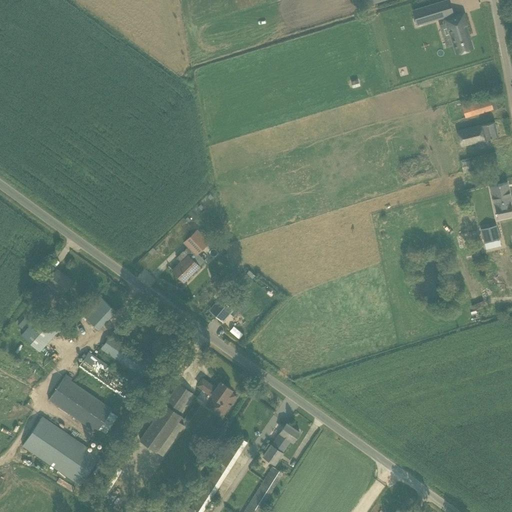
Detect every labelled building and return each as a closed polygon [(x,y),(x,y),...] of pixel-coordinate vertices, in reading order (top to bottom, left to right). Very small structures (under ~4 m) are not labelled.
[(441,2),(412,10),(417,25),(445,16),(441,2)] [(450,35),(443,37),(446,47),(453,45),(456,53),(472,48),(465,25),(466,25),(463,14),(446,19),(447,22),(450,35)] [(497,97),(488,101),(487,99),(481,101),(472,104),(472,101),(461,104),(465,118),(491,109),(491,110),(501,107),(497,97)] [(474,142),(476,148),(488,144),(487,139),(498,136),(494,122),(457,131),(461,145),(474,142)] [(485,154),(460,160),(463,173),(488,167),(488,166),(498,164),(495,152),(485,154)] [(507,183),(490,186),(494,204),(495,204),(496,208),(495,208),(498,219),(511,215),(511,208),(511,204),(510,200),(511,200),(507,183)] [(184,217),(190,224),(195,219),(189,212),(184,217)] [(496,226),(481,230),(485,249),(500,245),(499,239),(496,226)] [(180,262),(172,270),(183,282),(190,275),(205,261),(197,253),(209,243),(197,230),(183,242),(188,247),(187,247),(176,258),(180,262)] [(55,271),(49,279),(46,283),(62,294),(72,281),(65,276),(65,277),(55,271)] [(219,277),(211,284),(218,291),(213,296),(216,299),(222,294),(221,293),(229,285),(224,280),(223,281),(219,277)] [(35,301),(44,289),(37,284),(28,297),(35,301)] [(210,309),(223,320),(232,309),(231,309),(235,305),(229,299),(235,292),(229,287),(210,309)] [(98,294),(91,302),(80,314),(97,330),(116,311),(98,294)] [(39,351),(60,328),(41,312),(21,334),(39,351)] [(239,332),(241,333),(244,329),(237,324),(234,327),(235,328),(239,332)] [(232,333),(239,340),(243,335),(241,333),(239,332),(235,328),(232,333)] [(110,335),(104,343),(100,350),(148,383),(159,368),(117,339),(117,338),(115,336),(114,338),(110,335)] [(133,404),(143,389),(87,352),(77,367),(133,404)] [(95,433),(98,428),(111,410),(63,377),(47,399),(95,433)] [(202,379),(198,385),(215,398),(209,407),(222,416),(236,397),(230,392),(231,390),(221,382),(216,389),(202,379)] [(178,422),(179,422),(182,417),(178,414),(192,393),(178,383),(138,440),(156,453),(157,453),(163,457),(185,426),(178,422)] [(99,457),(96,455),(101,448),(94,443),(89,450),(42,417),(22,446),(79,486),(99,457)] [(262,456),(264,457),(266,459),(274,464),(282,453),(280,451),(288,439),(293,442),(299,432),(286,423),(280,432),(275,439),(273,437),(272,437),(264,448),(266,450),(262,456)] [(202,511),(226,476),(241,452),(247,442),(236,435),(190,508),(186,505),(181,511),(202,511)] [(258,511),(283,473),(272,466),(270,470),(242,511),(258,511)]
